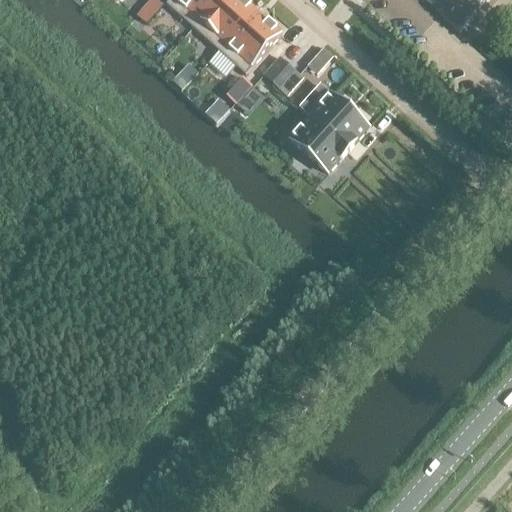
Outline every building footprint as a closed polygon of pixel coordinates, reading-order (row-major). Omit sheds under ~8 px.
[(172,0),(166,7),(193,31),(220,0),(172,0)] [(220,0),(193,31),(219,55),(256,14),(240,0),(220,0)] [(422,0),(459,32),(487,0),(422,0)] [(154,1),(137,19),(146,27),(163,9),(154,1)] [(256,14),(219,55),(246,78),(282,37),(256,14)] [(316,78),(333,60),(323,51),(307,69),(316,78)] [(280,61),(264,79),(273,87),(289,69),(280,61)] [(180,94),(198,75),(188,66),(170,86),(180,94)] [(289,69),(273,87),(287,100),(303,81),(289,69)] [(243,81),(227,99),(234,106),(236,107),(252,89),(243,81)] [(321,89),(301,112),(311,121),(348,155),(368,132),(331,99),(321,89)] [(248,117),(264,99),(253,90),(237,108),(248,117)] [(216,127),(229,112),(217,101),(204,117),(216,127)] [(311,121),(291,143),(328,177),(348,155),(311,121)]
